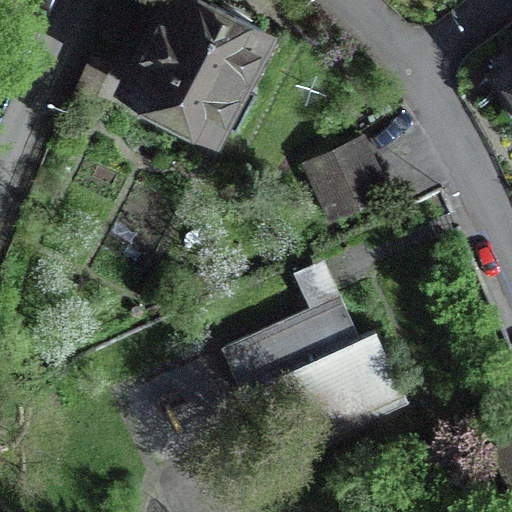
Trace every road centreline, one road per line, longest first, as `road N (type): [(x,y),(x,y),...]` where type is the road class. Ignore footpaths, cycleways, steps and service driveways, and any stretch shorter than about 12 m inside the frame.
road 1 (residential): [(511,267),(423,68)]
road 2 (residential): [(75,0),(0,175)]
